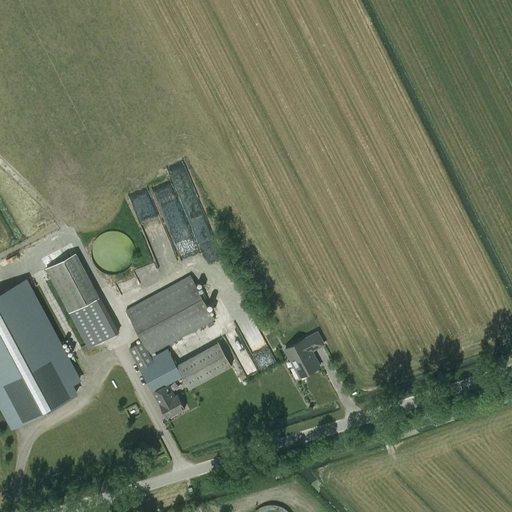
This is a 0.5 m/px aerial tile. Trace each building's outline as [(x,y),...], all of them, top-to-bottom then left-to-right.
[(196,191),(184,160),(168,166),(180,197),(196,191)] [(132,195),(153,258),(171,252),(149,189),(132,195)] [(107,274),(110,275),(113,275),(116,275),(120,274),(124,272),(128,270),(132,266),(134,262),(134,261),(135,257),(136,253),(135,248),(133,243),(131,238),(127,235),(122,232),(118,231),(114,231),(110,231),(106,232),(103,234),(100,236),(97,238),(95,241),(93,245),(92,248),(92,252),(92,258),(93,262),(95,265),(97,268),(100,270),(103,272),(107,274)] [(48,267),(89,348),(119,332),(78,252),(48,267)] [(115,281),(121,294),(141,284),(134,271),(115,281)] [(175,396),(169,384),(184,376),(190,388),(233,365),(221,342),(178,365),(169,348),(157,355),(155,352),(215,319),(191,275),(126,310),(143,341),(129,349),(140,369),(142,368),(161,405),(175,396)] [(79,380),(27,283),(19,287),(18,284),(0,293),(0,400),(14,427),(76,394),(72,385),(79,380)] [(248,376),(276,359),(249,313),(236,320),(251,346),(260,341),(265,350),(260,352),(262,356),(254,361),(244,343),(233,349),(248,376)] [(288,348),(297,365),(295,366),(301,376),(306,373),(320,366),(314,355),(313,356),(310,351),(324,343),(318,332),(306,338),(305,338),(286,348),(286,349),(288,348)] [(178,395),(175,396),(161,405),(168,417),(185,408),(178,395)] [(289,511),(287,502),(253,511),(252,511),(289,511)]
